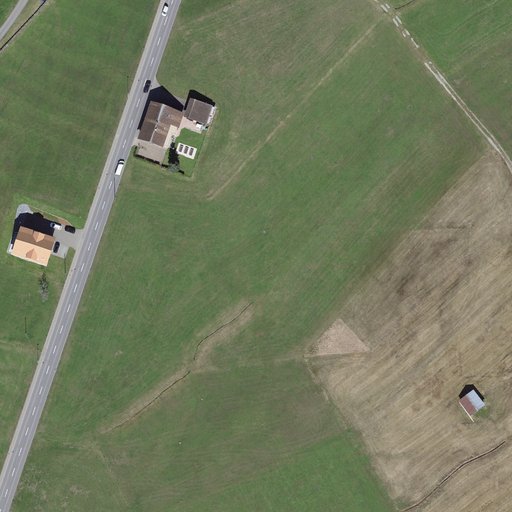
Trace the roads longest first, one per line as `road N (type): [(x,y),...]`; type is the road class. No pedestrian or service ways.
road 1 (secondary): [(0,511),(172,0)]
road 2 (track): [(377,0),(511,166)]
